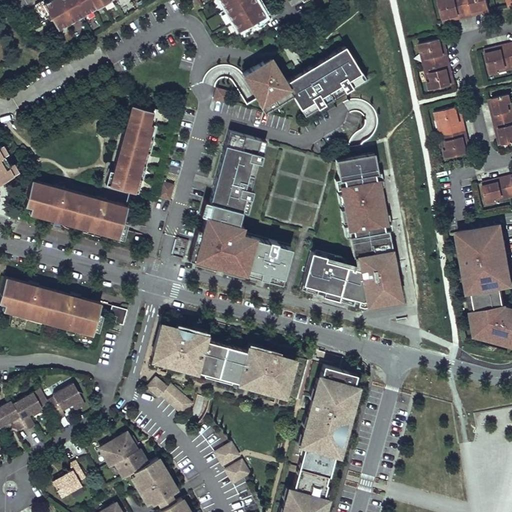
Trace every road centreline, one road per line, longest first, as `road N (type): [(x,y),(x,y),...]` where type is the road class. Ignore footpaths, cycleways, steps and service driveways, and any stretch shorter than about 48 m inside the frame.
road 1 (residential): [(143,282),(396,352)]
road 2 (residential): [(511,160),(493,160),(485,150),(461,48),(470,36),(511,26)]
road 3 (residential): [(113,370),(103,405),(10,464),(6,482)]
road 4 (residential): [(359,511),(396,352)]
road 5 (residential): [(0,244),(143,282)]
